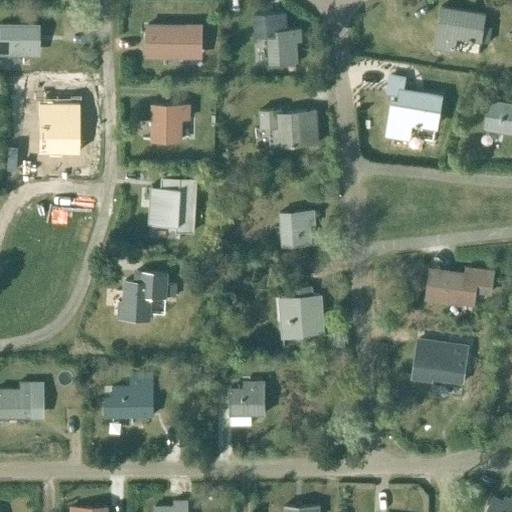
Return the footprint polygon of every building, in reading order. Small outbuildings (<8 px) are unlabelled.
[(483,25),(485,13),(441,6),(439,20),(446,21),(444,32),(441,31),(438,48),(453,50),(455,36),(480,41),(483,25)] [(286,29),(285,12),(253,14),(254,36),(266,35),(269,64),(297,62),(296,41),(301,41),(300,28),(286,29)] [(37,48),(37,23),(0,22),(0,52),(22,53),(23,48),(37,48)] [(146,25),(146,40),(153,40),(153,55),(188,55),(188,45),(201,45),(201,25),(187,25),(146,25)] [(483,25),(480,41),(488,42),(491,26),(483,25)] [(387,75),(385,90),(397,93),(398,86),(402,87),(403,77),(387,75)] [(392,99),(387,134),(407,137),(410,121),(415,122),(415,124),(419,125),(419,123),(435,126),(440,95),(400,89),(398,100),(392,99)] [(58,153),(76,153),(76,148),(79,148),(79,138),(76,137),(76,101),(67,101),(67,97),(45,97),(45,100),(38,100),(37,126),(43,126),(43,152),(49,152),(49,156),(58,156),(58,153)] [(511,132),(511,103),(487,99),(483,127),(511,132)] [(188,118),(188,104),(152,103),(152,140),(180,140),(180,118),(188,118)] [(273,113),(273,109),(259,110),(260,127),(268,127),(270,146),(318,143),(315,109),(273,113)] [(147,221),(147,223),(150,223),(150,222),(155,222),(176,224),(176,230),(186,231),(188,231),(193,231),(195,190),(186,189),(186,178),(170,177),(170,188),(160,188),(152,187),(152,186),(149,186),(149,188),(151,188),(149,221),(147,221)] [(309,224),(314,223),(313,210),(279,212),(282,245),(311,243),(309,224)] [(427,284),(425,297),(473,303),(475,292),(475,290),(490,292),(493,271),(465,267),(464,273),(442,270),(440,286),(427,284)] [(117,317),(149,319),(150,295),(165,296),(165,295),(175,296),(176,284),(166,284),(167,273),(135,271),(134,281),(124,280),(123,300),(120,300),(120,301),(118,301),(117,317)] [(308,332),(323,331),(320,294),(312,295),(311,286),(293,287),(293,296),(279,297),(282,336),(308,334),(308,332)] [(409,337),(406,359),(413,360),(411,378),(431,381),(431,378),(462,382),(468,345),(409,337)] [(152,373),(129,373),(129,386),(112,387),(112,397),(104,397),(104,415),(112,415),(113,415),(113,413),(131,413),(131,415),(153,415),(152,373)] [(41,381),(28,381),(18,381),(18,388),(0,387),(0,416),(42,416),(41,381)] [(250,423),(250,414),(264,413),(263,381),(247,381),(247,388),(229,388),(230,423),(250,423)] [(494,496),(485,511),(511,511),(511,493),(507,503),(494,496)] [(153,511),(186,511),(186,500),(173,500),(173,506),(154,506),(153,511)]
